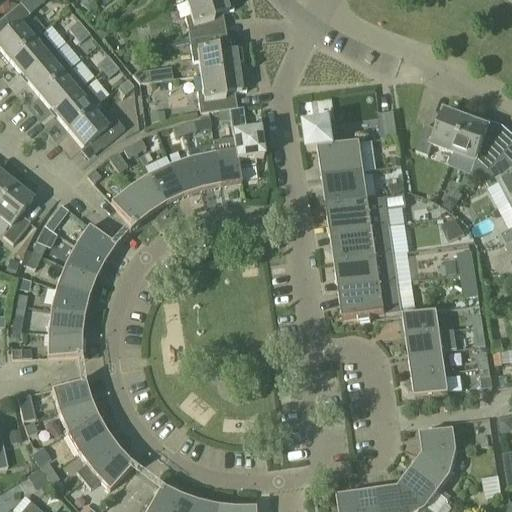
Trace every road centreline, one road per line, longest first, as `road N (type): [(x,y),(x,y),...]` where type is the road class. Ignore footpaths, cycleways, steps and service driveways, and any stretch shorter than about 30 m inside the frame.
road 1 (residential): [(326,7),(511,115)]
road 2 (residential): [(297,210),(284,90),(326,7)]
road 3 (residential): [(371,426),(365,468),(331,471),(314,350)]
road 4 (residential): [(145,267),(0,140)]
road 5 (residential): [(145,267),(197,226),(297,210)]
road 6 (residential): [(287,511),(284,488),(209,483),(165,458)]
road 7 (residential): [(511,406),(371,426)]
road 8 (residential): [(314,350),(297,210)]
road 9 (residential): [(371,426),(360,356),(314,350)]
